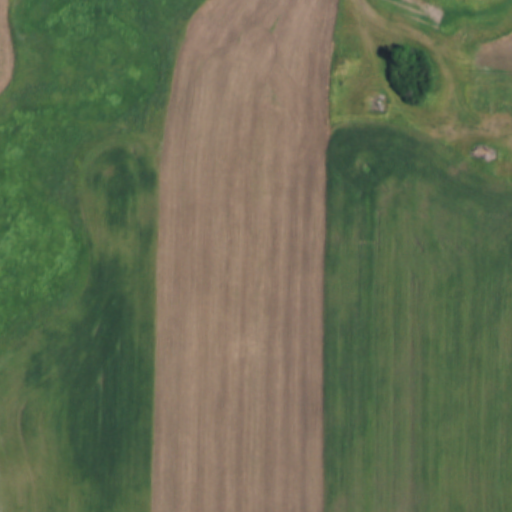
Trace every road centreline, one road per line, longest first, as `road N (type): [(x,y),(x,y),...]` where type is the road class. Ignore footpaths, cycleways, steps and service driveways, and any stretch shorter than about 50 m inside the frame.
road 1 (track): [(355,0),(401,103),(438,133),(474,131)]
road 2 (track): [(73,131),(42,36),(44,0)]
